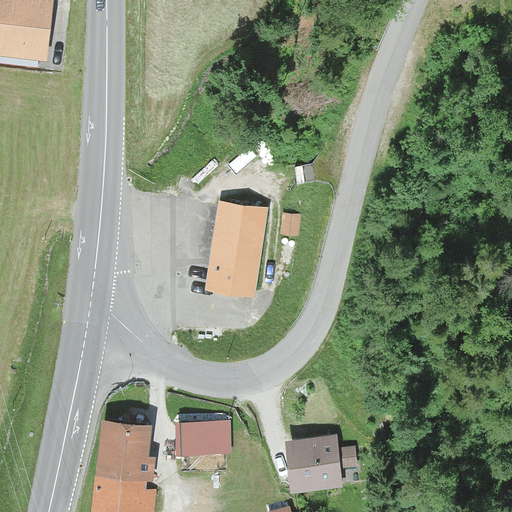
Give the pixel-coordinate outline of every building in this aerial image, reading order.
[(59,0),(0,0),(0,54),(54,60),(59,0)] [(209,289),(257,295),(267,205),(219,200),(209,289)] [(155,424),(109,419),(103,476),(96,475),(92,511),(151,511),(157,456),(152,455),(155,424)] [(228,419),(182,423),(184,455),(230,452),(228,419)] [(337,436),(291,445),(297,493),(342,487),(340,470),(354,468),(351,447),(339,449),(337,436)] [(266,502),(267,511),(298,511),(296,496),(266,502)]
